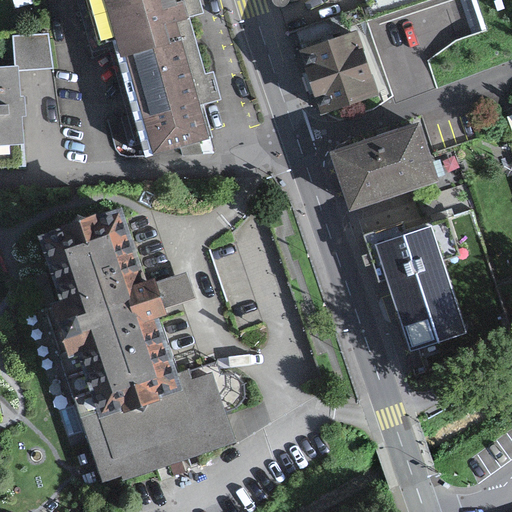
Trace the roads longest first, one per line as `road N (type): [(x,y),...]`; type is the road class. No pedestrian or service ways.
road 1 (primary): [(424,511),(298,142)]
road 2 (residential): [(511,71),(298,142)]
road 3 (primary): [(298,142),(251,0)]
